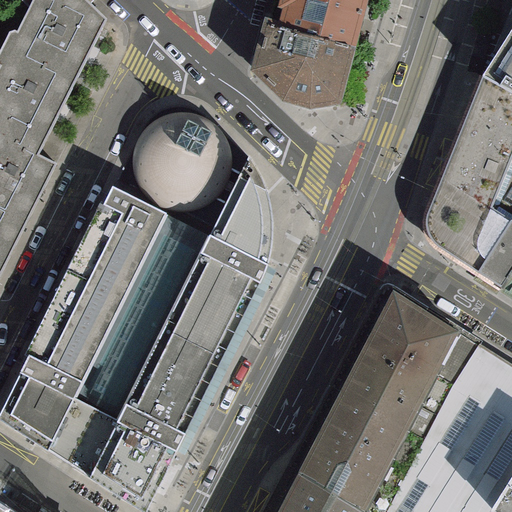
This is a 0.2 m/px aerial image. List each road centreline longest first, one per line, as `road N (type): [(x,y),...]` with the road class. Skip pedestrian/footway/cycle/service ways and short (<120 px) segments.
road 1 (residential): [(0,347),(111,126),(174,36)]
road 2 (secondary): [(351,202),(194,511)]
road 3 (secondary): [(233,511),(378,231)]
road 4 (secondary): [(378,231),(419,149),(467,0)]
road 5 (secondary): [(423,0),(351,202)]
road 6 (tertiary): [(206,68),(351,202)]
road 7 (residential): [(378,231),(511,329)]
